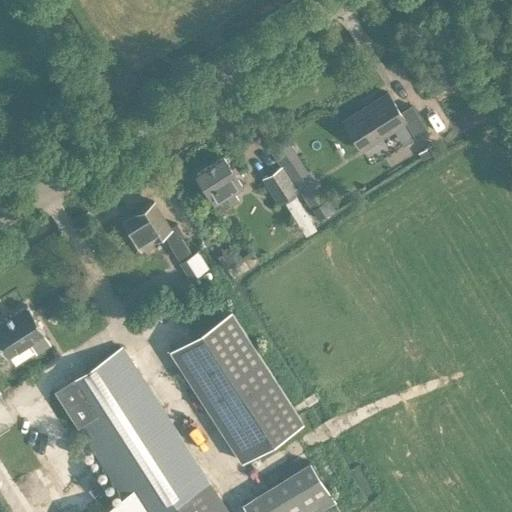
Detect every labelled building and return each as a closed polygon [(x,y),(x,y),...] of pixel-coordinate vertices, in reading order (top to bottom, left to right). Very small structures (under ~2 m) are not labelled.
[(342,119),(361,149),(405,121),(414,137),(427,129),(410,103),(399,110),(387,91),(342,119)] [(432,142),(424,146),(425,147),(429,153),(429,154),(437,149),(432,142)] [(195,173),(214,204),(226,197),(231,204),(239,199),(234,191),(243,186),(223,155),(195,173)] [(311,207),(325,198),(297,155),(283,164),(311,207)] [(278,202),(296,190),(280,165),(262,177),(278,202)] [(314,227),(295,195),(285,202),(304,233),(314,227)] [(177,257),(189,249),(180,235),(183,233),(176,221),(169,225),(153,199),(121,219),(140,248),(152,241),(150,239),(163,231),(169,241),(168,242),(177,257)] [(328,199),(312,209),(319,220),(335,210),(328,199)] [(221,251),(221,252),(228,262),(231,266),(243,259),(238,251),(237,250),(236,249),(235,249),(234,248),(233,247),(232,247),(231,246),(230,246),(229,246),(228,246),(227,246),(226,246),(226,247),(225,247),(224,247),(224,248),(223,248),(223,249),(222,249),(222,250),(221,251)] [(193,251),(179,260),(187,272),(201,263),(193,251)] [(0,321),(0,347),(6,356),(29,341),(36,351),(50,342),(43,332),(44,332),(27,304),(0,321)] [(230,309),(169,348),(241,460),(302,420),(230,309)] [(228,511),(122,346),(54,390),(122,495),(95,511),(228,511)] [(247,511),(319,511),(335,502),(309,459),(241,502),(247,511)]
